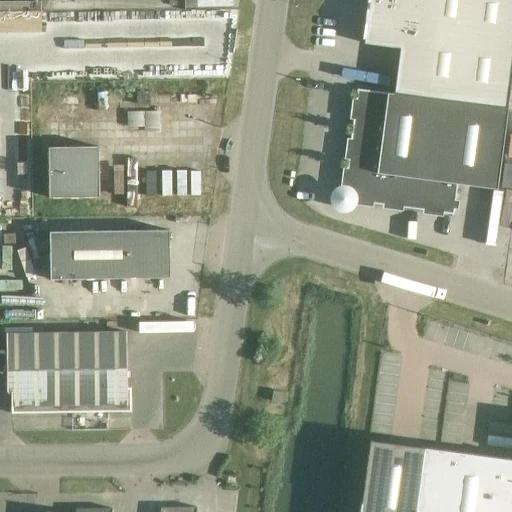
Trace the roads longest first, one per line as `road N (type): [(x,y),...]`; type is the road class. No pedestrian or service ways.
road 1 (unclassified): [(0,465),(174,460),(196,447),(222,389),(244,221)]
road 2 (unclassified): [(244,221),(511,304)]
road 3 (unknown): [(395,268),(376,511)]
road 4 (unclassified): [(244,221),(275,0)]
